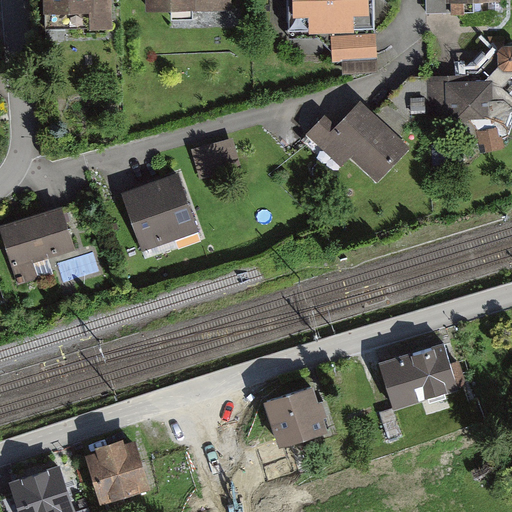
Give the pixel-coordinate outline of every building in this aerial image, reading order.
[(110,0),(45,0),(46,31),(111,30),(110,0)] [(232,0),(145,0),(146,13),(233,11),(232,0)] [(289,0),(291,32),(311,31),(332,51),(332,38),(377,36),(375,0),(289,0)] [(426,0),(427,15),(475,13),(475,4),(502,3),(501,0),(426,0)] [(377,36),(332,38),(332,51),(333,63),(378,61),(377,36)] [(467,76),(410,78),(374,114),(397,136),(412,122),(429,121),(429,126),(471,123),(478,132),(481,154),(505,150),(504,140),(510,137),(511,131),(511,45),(510,45),(502,49),(480,72),(467,71),(467,76)] [(327,114),(308,134),(343,168),(351,159),(379,185),(412,150),(397,136),(374,114),(361,102),(339,126),(327,114)] [(242,169),(234,139),(193,151),(201,180),(242,169)] [(180,174),(122,195),(143,253),(201,232),(180,174)] [(63,208),(0,227),(0,228),(18,286),(53,276),(48,259),(76,251),(63,208)] [(447,348),(382,365),(396,414),(459,393),(447,348)] [(313,393),(269,407),(284,451),(328,437),(313,393)] [(134,448),(92,460),(105,506),(147,494),(134,448)] [(68,511),(59,475),(16,487),(23,511),(68,511)]
